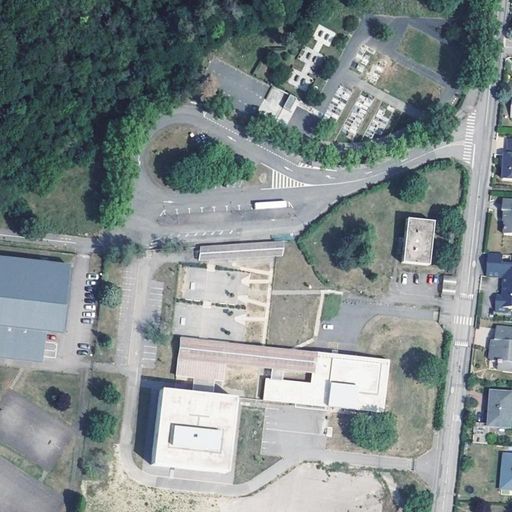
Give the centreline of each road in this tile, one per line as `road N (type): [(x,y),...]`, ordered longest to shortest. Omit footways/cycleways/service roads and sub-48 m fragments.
road 1 (residential): [(483,144),(442,511)]
road 2 (residential): [(314,185),(205,123),(171,117),(138,147),(144,187)]
road 3 (residential): [(144,187),(164,201),(279,196),(314,185)]
road 4 (residential): [(483,144),(446,145),(367,178),(314,185)]
